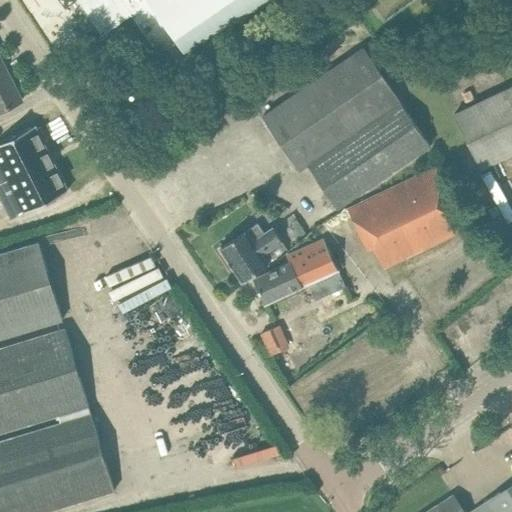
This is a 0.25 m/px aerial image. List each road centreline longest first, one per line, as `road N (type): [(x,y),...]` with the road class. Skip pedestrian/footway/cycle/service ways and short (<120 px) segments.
road 1 (residential): [(337,499),(0,11)]
road 2 (unclassified): [(337,499),(511,374)]
